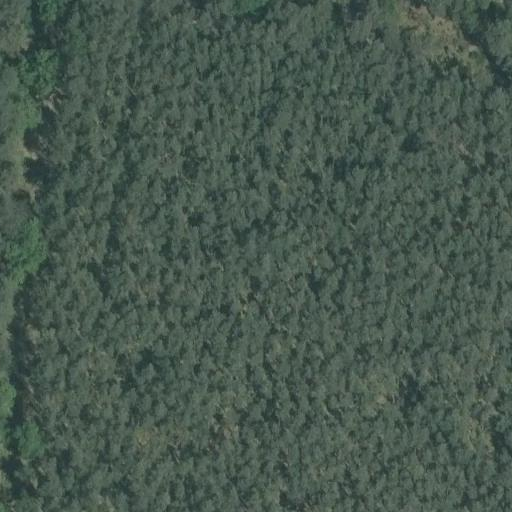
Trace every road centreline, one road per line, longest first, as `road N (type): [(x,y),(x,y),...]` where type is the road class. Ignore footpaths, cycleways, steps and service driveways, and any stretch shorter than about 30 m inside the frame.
road 1 (track): [(9,511),(61,33)]
road 2 (track): [(88,0),(511,90)]
